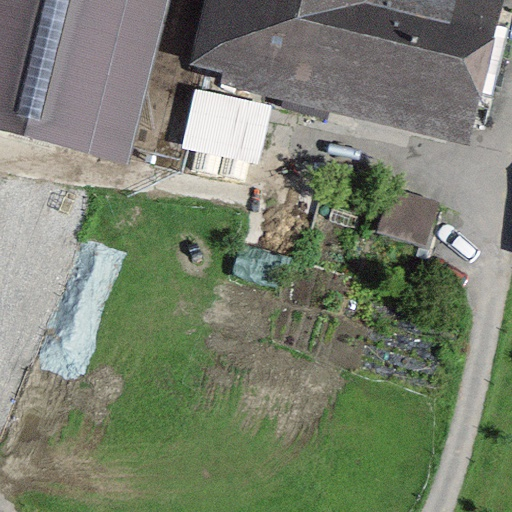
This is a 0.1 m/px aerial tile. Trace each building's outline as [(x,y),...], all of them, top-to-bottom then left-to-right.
[(0,0),(0,129),(121,160),(161,0),(0,0)] [(222,0),(208,62),(451,122),(458,92),(491,99),(506,29),(475,22),(476,17),(450,11),(452,0),(222,0)] [(260,174),(274,103),(201,89),(187,160),(260,174)] [(393,196),(385,224),(424,235),(432,207),(393,196)] [(441,227),(429,269),(459,279),(472,236),(441,227)]
